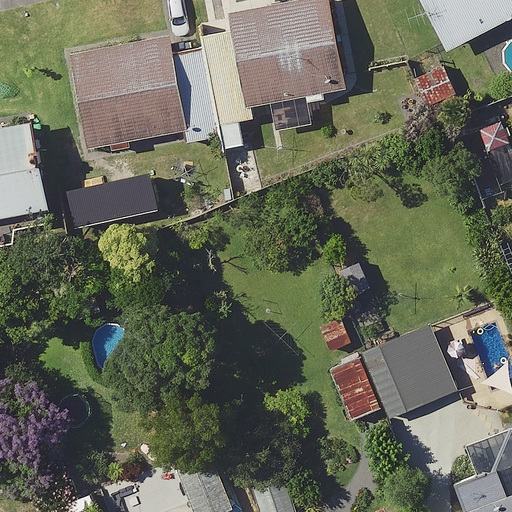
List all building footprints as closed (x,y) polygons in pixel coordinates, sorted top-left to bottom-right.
[(313,0),(237,15),(202,22),(207,46),(181,51),(178,35),(116,48),(134,140),(188,129),(191,142),(224,135),(227,150),(250,146),(245,124),(258,122),(255,107),(353,88),(335,0),(313,0)] [(511,0),(427,0),(453,52),(511,22),(511,0)] [(462,96),(449,65),(419,78),(432,109),(462,96)] [(0,118),(0,247),(56,238),(37,113),(0,118)] [(357,420),(391,409),(393,416),(426,406),(410,356),(378,366),(373,351),(339,362),(357,420)] [(511,511),(511,437),(472,452),(481,476),(460,483),(470,511),(511,511)] [(227,511),(234,510),(224,466),(190,474),(198,511),(227,511)] [(301,511),(292,468),(258,476),(266,511),(301,511)] [(99,511),(95,496),(66,505),(68,511),(99,511)]
